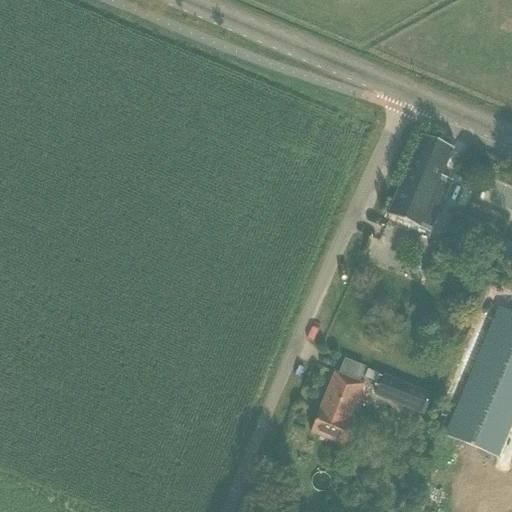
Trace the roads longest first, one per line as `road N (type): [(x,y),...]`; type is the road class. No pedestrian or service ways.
road 1 (unclassified): [(234,511),(412,93)]
road 2 (tertiary): [(412,93),(181,0)]
